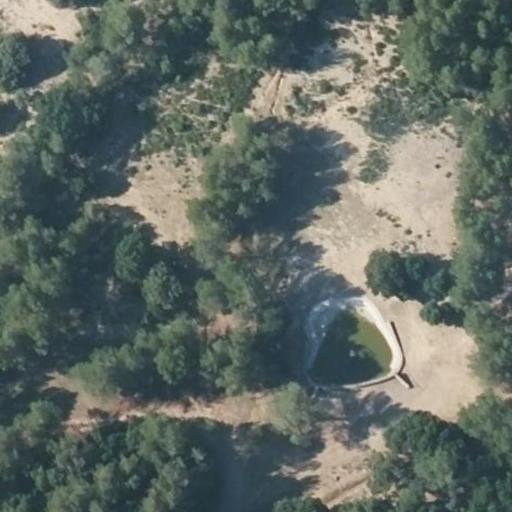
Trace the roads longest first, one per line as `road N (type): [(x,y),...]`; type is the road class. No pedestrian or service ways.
road 1 (track): [(231,511),(229,456),(176,427),(107,421),(0,431)]
road 2 (track): [(253,511),(380,438),(511,399)]
